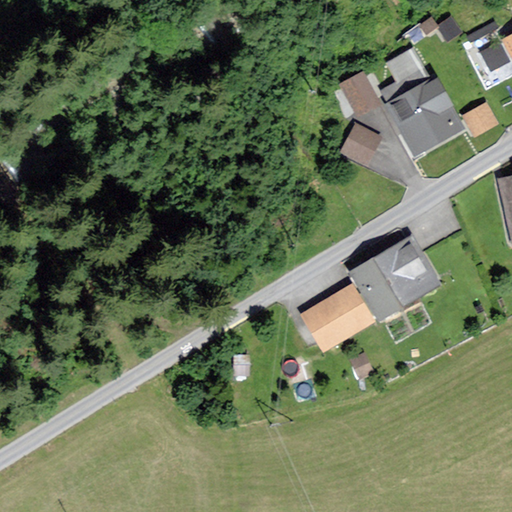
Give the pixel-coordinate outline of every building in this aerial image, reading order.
[(425,35),(420,28),(412,35),(417,41),(425,35)] [(488,67),(510,62),(506,43),(483,48),(488,67)] [(407,130),(415,145),(454,123),(413,51),(390,65),(400,82),(385,91),(400,118),(395,121),(402,133),(407,130)] [(371,98),(360,76),(345,84),(359,111),(374,102),(371,98)] [(469,118),(475,130),(491,121),(485,109),(469,118)] [(380,137),(356,124),(342,151),(366,164),(380,137)] [(315,127),(315,147),(324,148),(325,127),(315,127)] [(511,183),(503,185),(511,223),(511,183)] [(358,273),(379,310),(413,290),(417,297),(435,287),(415,252),(410,243),(392,253),(389,248),(376,255),(379,261),(358,273)] [(351,292),(309,317),(324,343),(367,318),(351,292)]
